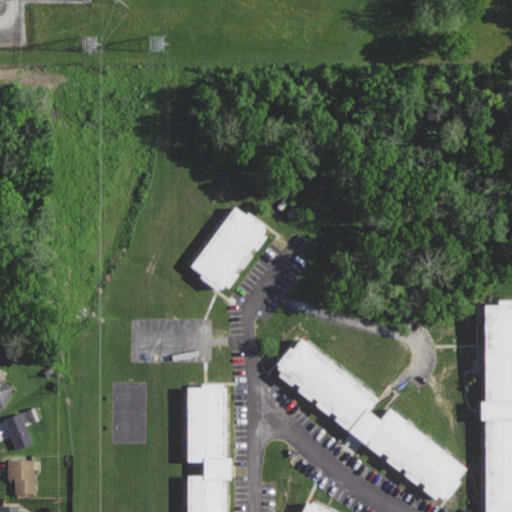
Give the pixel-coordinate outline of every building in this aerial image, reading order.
[(234,206),(189,265),(223,291),(268,231),(234,206)] [(511,304),(483,304),(483,397),(511,397),(511,304)] [(300,337),(276,368),(352,427),(376,396),(300,337)] [(0,370),(0,405),(2,406),(11,385),(0,379),(0,372),(1,371),(0,370)] [(187,385),(187,458),(225,458),(225,385),(187,385)] [(27,409),(3,419),(16,452),(34,445),(23,418),(30,415),(27,409)] [(391,409),(367,439),(443,498),(467,467),(391,409)] [(511,511),(511,422),(485,422),(485,511),(511,511)] [(32,460),(5,461),(6,477),(14,477),(14,491),(34,491),(32,460)] [(188,476),(188,511),(226,511),(226,476),(188,476)] [(299,511),(332,511),(306,499),(299,511)]
